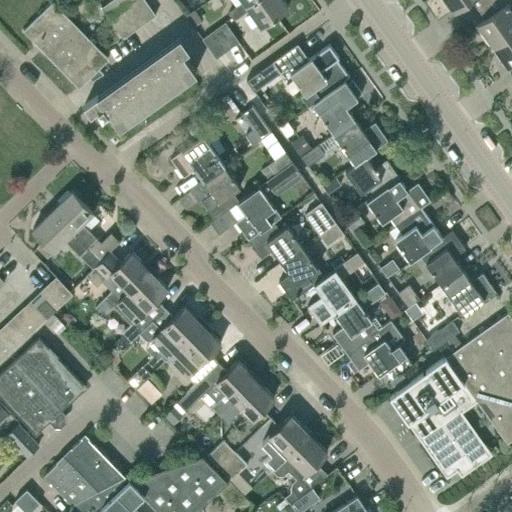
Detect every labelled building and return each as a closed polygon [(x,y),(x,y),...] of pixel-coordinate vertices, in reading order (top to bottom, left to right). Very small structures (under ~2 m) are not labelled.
[(143,0),(111,0),(100,8),(122,38),(155,15),(143,0)] [(249,0),(244,4),(242,2),(227,13),(233,20),(248,9),(260,26),(287,6),(282,0),(249,0)] [(444,0),(452,10),(466,0),(444,0)] [(511,9),(511,0),(494,0),(499,7),(476,23),(491,45),(511,29),(511,14),(509,11),(511,9)] [(51,3),(24,30),(37,43),(78,86),(90,74),(93,76),(99,70),(97,68),(106,59),(51,3)] [(195,10),(186,16),(195,29),(204,22),(195,10)] [(223,23),(211,32),(224,51),(237,42),(223,23)] [(511,29),(491,45),(506,65),(511,61),(511,29)] [(224,51),(211,32),(201,38),(215,58),(224,51)] [(97,96),(83,105),(90,114),(98,108),(103,116),(104,117),(106,120),(111,117),(115,123),(128,113),(131,118),(144,109),(140,104),(153,95),(156,100),(168,92),(165,87),(179,77),(182,82),(199,70),(179,43),(100,100),(97,96)] [(343,79),(348,76),(335,59),(337,57),(328,44),(310,57),(307,59),(296,43),(271,61),(279,73),(285,68),(289,73),(304,93),(301,96),(307,105),(318,97),(317,97),(343,79)] [(271,61),(245,80),(253,91),(279,73),(271,61)] [(318,97),(310,102),(317,111),(332,133),(353,118),(345,105),(356,97),(355,96),(360,92),(351,79),(346,83),(343,79),(317,97),(318,97)] [(253,105),(242,112),(254,129),(245,135),(252,145),(271,131),(253,105)] [(353,118),(332,133),(341,145),(347,154),(354,163),(370,152),(387,140),(374,122),(362,130),(353,118)] [(203,180),(225,164),(203,134),(170,158),(183,177),(195,169),(203,180)] [(302,135),(292,142),(300,153),(310,146),(302,135)] [(318,143),(301,155),(309,165),(325,154),(318,143)] [(276,173),(293,161),(286,151),(269,163),(276,173)] [(378,163),(370,152),(354,163),(344,170),(360,192),(368,186),(373,194),(397,177),(403,173),(390,155),(378,163)] [(246,213),(234,221),(247,239),(273,221),(274,222),(281,216),(268,197),(276,191),(278,194),(303,175),(293,161),(276,173),(259,185),(238,200),(237,201),(246,213)] [(237,201),(238,200),(232,191),(240,186),(225,164),(203,180),(212,192),(200,200),(213,218),(237,201)] [(411,185),(403,173),(397,177),(373,194),(366,200),(382,222),(389,217),(394,225),(424,203),(429,199),(416,181),(411,185)] [(336,177),(323,185),(328,192),(340,184),(336,177)] [(52,210),(100,260),(111,250),(120,241),(111,232),(100,243),(81,224),(92,213),(71,192),(52,210)] [(305,213),(319,233),(336,222),(321,201),(305,213)] [(424,203),(394,225),(401,234),(394,240),(409,260),(445,233),(424,203)] [(352,209),(343,216),(352,229),(362,222),(352,209)] [(100,260),(52,210),(32,229),(43,241),(38,246),(47,256),(64,240),(79,256),(80,254),(93,268),(100,260)] [(273,221),(247,239),(260,258),(272,250),(280,262),(302,246),(287,225),(280,230),(274,222),(273,221)] [(336,222),(319,233),(327,244),(344,233),(336,222)] [(424,263),(440,284),(461,268),(452,256),(464,248),(451,229),(445,233),(425,248),(432,257),(424,263)] [(313,283),(316,281),(310,272),(317,267),(302,246),(280,262),(288,273),(277,282),(290,300),(313,283)] [(111,250),(100,260),(93,268),(86,274),(97,286),(103,280),(112,290),(95,306),(104,315),(149,270),(131,252),(122,260),(111,250)] [(321,295),(305,306),(319,325),(323,322),(334,314),(356,298),(350,289),(342,277),(364,261),(357,251),(316,281),(313,283),(321,295)] [(393,258),(380,267),(387,276),(400,268),(393,258)] [(461,268),(440,284),(462,315),(495,292),(481,273),(470,281),(461,268)] [(168,290),(149,270),(113,306),(121,315),(122,314),(130,323),(122,331),(131,341),(165,307),(157,299),(168,290)] [(55,277),(46,285),(63,303),(72,295),(55,277)] [(345,352),(381,326),(374,316),(371,319),(363,307),(368,300),(378,293),(386,292),(379,281),(356,298),(334,314),(343,325),(332,333),(345,352)] [(409,284),(398,291),(409,306),(419,298),(409,284)] [(38,293),(55,311),(63,303),(46,285),(38,293)] [(46,319),(55,311),(38,293),(29,301),(46,319)] [(37,327),(46,319),(29,301),(21,309),(37,327)] [(395,302),(385,309),(392,318),(401,311),(395,302)] [(174,316),(165,307),(139,334),(145,340),(150,340),(152,338),(162,349),(158,353),(166,360),(202,325),(184,306),(174,316)] [(12,317),(29,335),(37,327),(21,309),(12,317)] [(511,314),(449,358),(483,403),(511,445),(511,444),(511,314)] [(21,343),(29,335),(12,317),(4,325),(21,343)] [(58,318),(51,325),(59,333),(66,326),(58,318)] [(390,319),(381,326),(345,352),(350,359),(346,362),(353,372),(368,362),(377,374),(384,369),(391,380),(414,363),(399,342),(404,339),(390,319)] [(452,320),(426,339),(433,349),(460,331),(452,320)] [(205,322),(202,325),(166,360),(173,369),(177,365),(186,374),(195,384),(219,362),(210,353),(220,343),(210,332),(213,330),(205,322)] [(415,324),(408,328),(419,344),(426,339),(415,324)] [(0,328),(0,338),(12,351),(21,343),(4,325),(0,328)] [(123,334),(115,342),(121,348),(129,341),(123,334)] [(0,354),(4,359),(12,351),(0,338),(0,354)] [(39,338),(0,374),(0,395),(36,434),(50,421),(52,423),(59,424),(63,420),(63,412),(62,410),(86,388),(39,338)] [(159,357),(153,363),(158,368),(164,361),(159,357)] [(483,403),(449,358),(388,396),(452,479),(460,473),(466,478),(498,456),(467,414),(483,403)] [(219,415),(255,379),(237,361),(227,370),(219,362),(177,401),(186,411),(215,382),(225,393),(211,407),(219,415)] [(140,367),(128,379),(136,388),(151,373),(147,369),(144,371),(140,367)] [(148,378),(137,388),(151,403),(162,393),(148,378)] [(255,379),(219,415),(227,424),(241,410),(251,420),(273,398),(255,379)] [(0,404),(0,421),(9,413),(0,404)] [(178,416),(171,409),(170,408),(163,415),(171,423),(178,416)] [(273,468),(308,434),(290,415),(261,443),(272,454),(266,460),(273,468)] [(28,455),(39,444),(19,423),(7,434),(28,455)] [(308,434),(273,468),(273,469),(278,475),(284,474),(288,470),(298,480),(301,477),(310,487),(328,474),(316,462),(326,453),(308,434)] [(98,491),(124,477),(85,436),(72,449),(74,451),(67,458),(98,491)] [(220,468),(236,452),(224,439),(217,446),(210,438),(197,450),(202,455),(203,455),(207,455),(220,468)] [(236,452),(220,468),(231,479),(247,463),(236,452)] [(142,492),(161,511),(204,511),(204,508),(203,506),(228,481),(203,455),(130,480),(142,492)] [(74,504),(98,491),(67,458),(59,466),(57,463),(44,476),(74,506),(75,504),(74,504)] [(136,511),(129,505),(142,492),(130,480),(126,476),(124,477),(98,491),(74,504),(75,504),(82,511),(136,511)] [(29,511),(40,502),(27,488),(15,499),(26,511),(29,511)] [(302,495),(292,502),(299,511),(309,505),(302,495)] [(366,511),(356,497),(333,511),(366,511)]
